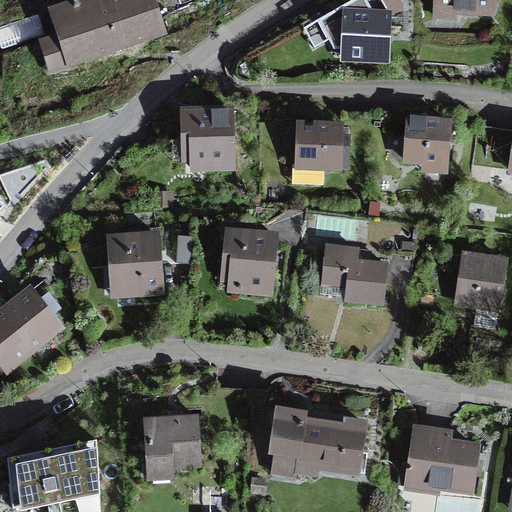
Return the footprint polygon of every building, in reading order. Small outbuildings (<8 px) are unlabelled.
[(87,0),(52,12),(60,36),(41,43),(50,69),(164,31),(153,0),(118,0),(112,2),(111,0),(87,0)] [(387,16),(387,9),(381,0),(354,0),(318,21),(335,49),(345,49),(345,58),(386,60),(388,16),(387,16)] [(491,11),(491,0),(437,0),(437,8),(491,11)] [(0,37),(2,44),(45,31),(39,13),(0,24),(0,37)] [(296,43),(284,46),(290,65),(302,62),(296,43)] [(233,167),(231,111),(200,112),(200,116),(182,116),(183,141),(191,141),(192,169),(233,167)] [(447,164),(450,124),(408,120),(405,160),(447,164)] [(390,124),(342,122),(341,127),(341,138),(349,138),(348,154),(389,156),(390,124)] [(347,168),(348,154),(349,138),(341,138),(341,127),(298,125),(297,166),(292,166),(292,184),(323,185),(324,168),(347,168)] [(159,148),(143,159),(160,184),(176,173),(159,148)] [(169,195),(157,196),(158,206),(170,205),(169,195)] [(276,241),(249,239),(250,224),(223,221),(222,236),(226,236),(223,260),(232,261),(229,289),(271,293),(276,241)] [(158,236),(125,238),(126,242),(109,243),(111,267),(119,267),(121,295),(163,292),(158,236)] [(176,264),(191,265),(193,237),(178,236),(176,264)] [(372,252),(327,247),(323,284),(347,287),(346,300),(383,304),(387,265),(371,264),(372,252)] [(505,261),(465,256),(458,303),(477,306),(474,326),(495,329),(505,261)] [(30,290),(0,314),(0,362),(8,372),(61,328),(51,316),(59,309),(47,295),(39,301),(30,290)] [(511,361),(483,356),(480,369),(509,374),(511,361)] [(233,392),(233,399),(232,425),(266,426),(267,393),(233,392)] [(233,399),(215,399),(214,438),(232,438),(232,425),(233,399)] [(362,440),(364,424),(345,421),(344,428),(304,422),(305,416),(275,412),(273,428),(276,429),(272,451),(275,452),(272,477),(295,480),(296,470),(297,471),(299,458),(316,460),(316,466),(358,472),(363,440),(362,440)] [(199,467),(196,417),(146,420),(149,470),(199,467)] [(450,445),(451,436),(415,431),(408,478),(438,482),(438,484),(473,489),(478,449),(450,445)] [(7,459),(13,509),(47,502),(48,505),(77,500),(75,492),(99,487),(97,441),(41,452),(7,459)] [(252,479),(250,491),(263,492),(264,480),(252,479)]
